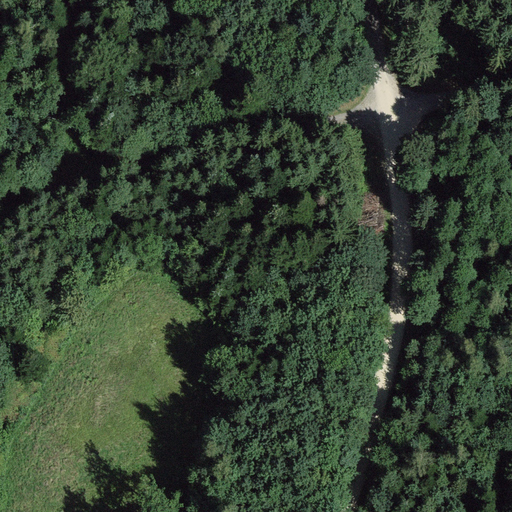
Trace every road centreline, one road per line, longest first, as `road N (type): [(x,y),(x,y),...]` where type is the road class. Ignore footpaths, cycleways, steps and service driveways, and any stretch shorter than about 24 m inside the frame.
road 1 (track): [(340,511),(398,319),(405,220),(388,107),(140,162),(0,215)]
road 2 (track): [(361,0),(388,107),(511,83)]
